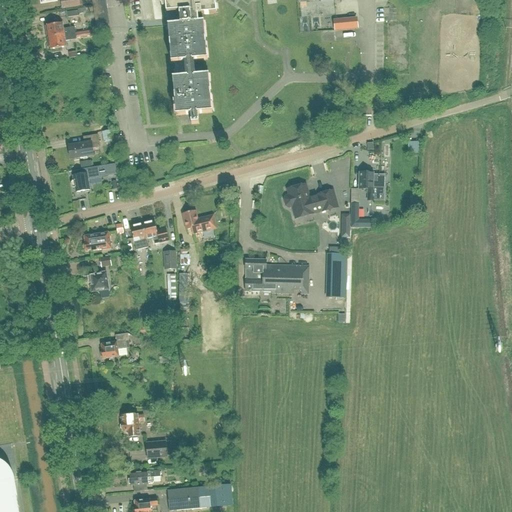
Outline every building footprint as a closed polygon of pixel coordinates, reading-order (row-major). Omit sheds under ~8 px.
[(91,0),(97,31),(103,30),(110,29),(105,0),(91,0)] [(172,0),(175,25),(167,25),(171,63),(184,62),(186,77),(172,78),(176,116),(190,115),(191,125),(198,124),(197,114),(212,113),(209,75),(195,76),(193,61),(207,60),(204,22),(193,23),(192,17),(210,16),(209,0),(297,0),(297,1),(275,3),(276,8),(277,8),(281,48),(320,44),(318,24),(350,21),(350,17),(358,16),(357,1),(353,2),(352,0),(172,0)] [(45,27),(47,39),(75,34),(74,28),(63,30),(62,24),(45,27)] [(76,38),(75,34),(47,39),(49,50),(66,48),(65,41),(76,40),(76,38)] [(111,131),(103,133),(105,145),(113,143),(111,131)] [(85,144),(69,148),(71,160),(74,160),(75,162),(80,161),(80,159),(88,157),(87,152),(93,151),(93,150),(101,148),(98,136),(84,139),(85,144)] [(93,175),(93,174),(104,173),(103,167),(81,170),(82,176),(73,177),(75,193),(89,191),(87,176),(93,175)] [(368,201),(374,201),(374,190),(373,190),(373,173),(360,173),(360,189),(368,189),(368,201)] [(309,199),(305,185),(287,190),(289,196),(286,197),(284,200),(286,206),(289,208),(292,207),(294,213),(303,210),(307,213),(313,211),(313,214),(322,211),(322,212),(337,208),(333,191),(318,196),(316,200),(313,201),(309,199)] [(359,204),(351,204),(351,228),(371,228),(371,221),(359,220),(359,204)] [(192,230),(193,234),(216,229),(213,216),(197,220),(195,212),(182,215),(186,231),(192,230)] [(148,222),(145,222),(144,223),(142,224),(146,240),(152,238),(154,245),(169,242),(166,228),(157,230),(155,221),(149,222),(148,222)] [(136,251),(148,248),(146,240),(142,224),(141,224),(139,223),(137,224),(136,225),(130,227),(136,251)] [(120,225),(114,227),(116,235),(122,234),(120,225)] [(84,244),(83,246),(84,249),(85,250),(86,252),(102,250),(101,245),(110,243),(108,233),(85,237),(85,242),(84,243),(84,244)] [(175,252),(166,253),(167,270),(176,270),(175,252)] [(328,256),(327,299),(346,299),(346,283),(339,283),(340,256),(328,256)] [(100,259),(101,268),(111,267),(110,257),(100,259)] [(301,291),(301,295),(309,295),(309,267),(266,266),(266,261),(246,261),(246,274),(263,274),(263,281),(246,281),(246,290),(271,291),(271,295),(293,295),(294,291),(301,291)] [(87,277),(88,283),(91,283),(92,292),(108,290),(106,273),(89,275),(89,277),(87,277)] [(166,283),(166,298),(176,297),(175,282),(166,283)] [(103,358),(103,359),(119,357),(117,350),(127,349),(125,342),(128,341),(127,334),(115,336),(116,342),(102,345),(102,350),(101,350),(101,351),(100,353),(101,357),(103,358)] [(122,432),(127,432),(128,438),(140,437),(139,423),(144,422),(144,416),(138,416),(138,415),(122,416),(122,423),(121,423),(121,424),(120,426),(120,429),(122,431),(122,432)] [(148,445),(149,458),(165,457),(164,444),(148,445)] [(13,477),(11,473),(12,473),(11,470),(9,467),(6,464),(3,462),(0,460),(0,511),(19,511),(14,480),(13,477)] [(147,473),(129,474),(130,480),(129,481),(129,483),(130,484),(130,486),(148,485),(148,484),(152,484),(154,482),(154,478),(160,477),(160,472),(147,473)] [(167,491),(169,511),(211,508),(232,507),(230,486),(209,488),(209,487),(167,491)] [(134,501),(134,507),(132,508),(132,511),(150,511),(150,507),(158,506),(157,499),(134,501)]
